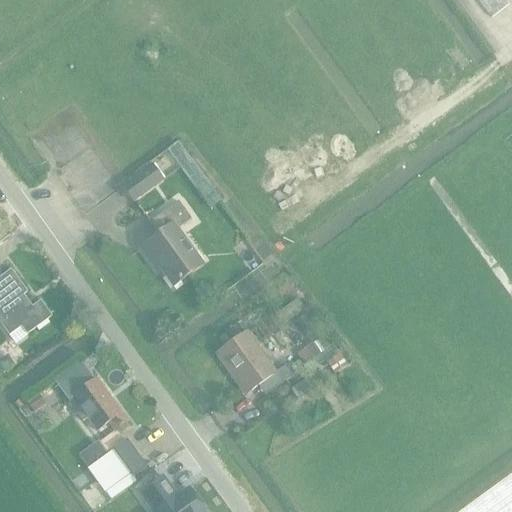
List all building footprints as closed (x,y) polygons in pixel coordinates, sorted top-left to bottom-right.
[(178,143),(168,151),(211,210),(221,202),(178,143)] [(122,190),(133,204),(164,181),(153,167),(122,190)] [(178,230),(192,220),(179,202),(151,223),(161,236),(142,250),(156,270),(160,267),(174,286),(203,265),(178,230)] [(27,333),(50,316),(39,301),(29,309),(19,296),(26,291),(11,271),(0,279),(0,319),(10,333),(21,324),(27,333)] [(304,310),(296,300),(287,307),(294,317),(304,310)] [(304,317),(296,323),(304,333),(312,327),(304,317)] [(246,392),(277,370),(248,329),(219,350),(237,374),(234,376),(246,392)] [(312,345),(297,356),(305,367),(320,356),(312,345)] [(340,355),(326,363),(334,375),(347,366),(340,355)] [(287,378),(299,370),(291,359),(280,367),(287,378)] [(318,372),(292,390),(300,402),(327,384),(318,372)] [(69,403),(73,409),(83,423),(89,418),(99,431),(110,423),(116,431),(127,423),(98,381),(76,397),(77,398),(69,403)] [(40,396),(28,405),(34,413),(46,404),(40,396)] [(98,442),(78,456),(105,494),(131,475),(134,479),(147,470),(143,464),(127,441),(107,455),(98,442)] [(163,478),(140,494),(152,511),(204,511),(189,490),(175,500),(171,493),(173,492),(163,478)] [(511,511),(511,478),(465,511),(511,511)]
